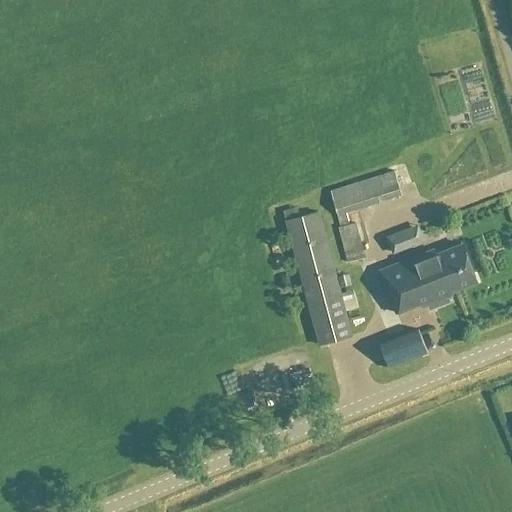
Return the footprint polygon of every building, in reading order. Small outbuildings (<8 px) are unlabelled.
[(444,130),(468,123),(469,126),(492,120),(477,66),(430,79),(444,130)] [(418,174),(431,172),(429,159),(416,161),(418,174)] [(343,214),(400,196),(393,173),(328,193),(339,228),(337,229),(345,264),(364,259),(354,224),(347,226),(343,214)] [(317,214),(299,219),(295,206),(281,210),(284,223),(283,223),(317,347),(350,338),(317,214)] [(424,242),(418,227),(386,239),(392,254),(424,242)] [(422,258),(379,275),(395,315),(418,306),(420,310),(425,308),(428,313),(449,305),(447,300),(466,292),(464,287),(474,283),(460,247),(424,262),(422,258)] [(416,330),(377,347),(387,370),(426,354),(416,330)]
